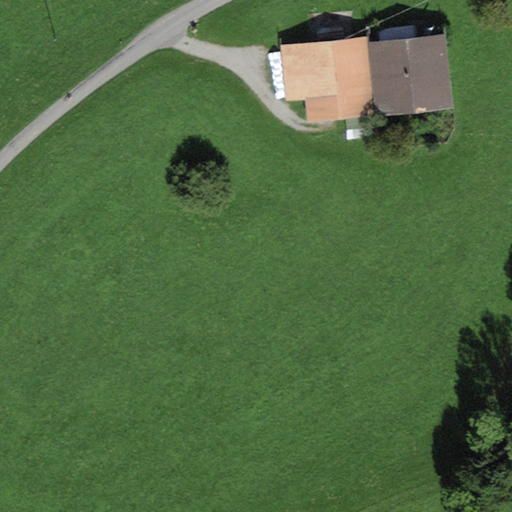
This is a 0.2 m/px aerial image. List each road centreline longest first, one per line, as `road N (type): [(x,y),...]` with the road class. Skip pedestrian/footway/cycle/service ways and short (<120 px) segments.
road 1 (residential): [(223,0),(168,27),(0,166)]
road 2 (track): [(296,130),(270,111),(232,61),(184,48),(168,27)]
